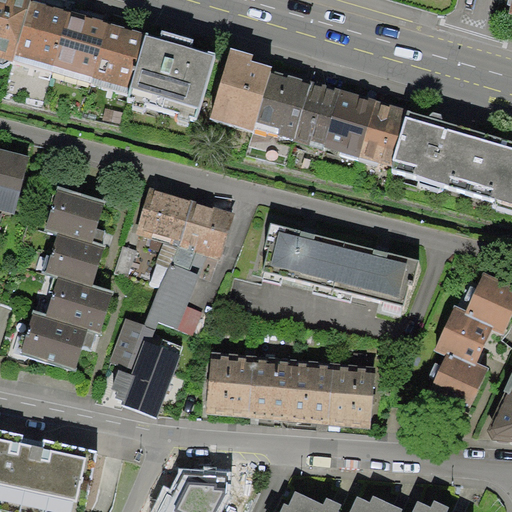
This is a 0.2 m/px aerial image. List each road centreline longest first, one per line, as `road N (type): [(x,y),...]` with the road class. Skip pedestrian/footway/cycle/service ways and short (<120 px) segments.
road 1 (residential): [(511,258),(0,129)]
road 2 (residential): [(511,468),(168,436)]
road 3 (primary): [(236,0),(466,69)]
road 4 (residential): [(0,399),(168,436)]
